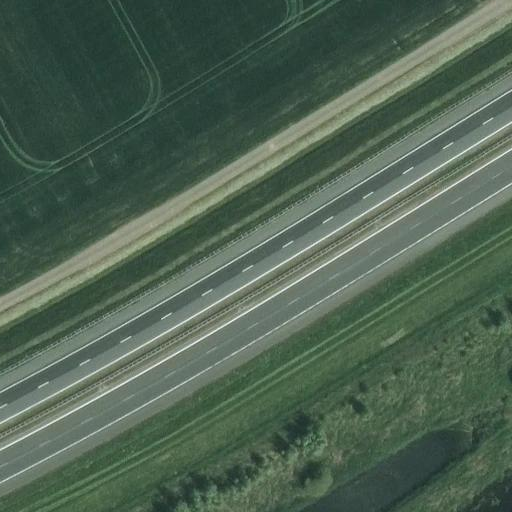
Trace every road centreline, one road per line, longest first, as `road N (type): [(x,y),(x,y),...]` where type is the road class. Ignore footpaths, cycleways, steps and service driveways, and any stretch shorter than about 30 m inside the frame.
road 1 (motorway): [(511,104),(202,296),(0,407)]
road 2 (unclassified): [(0,304),(507,0)]
road 3 (motorway): [(0,467),(511,170)]
